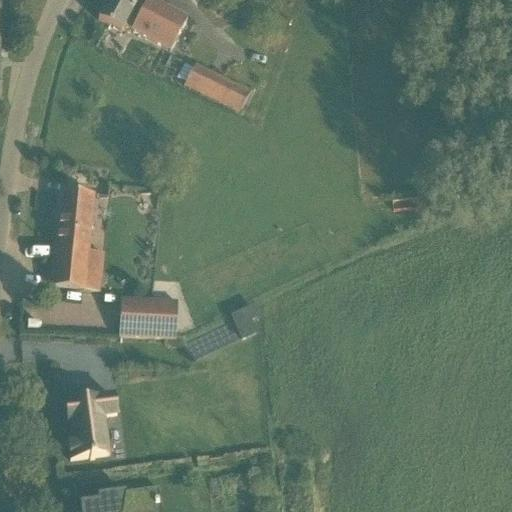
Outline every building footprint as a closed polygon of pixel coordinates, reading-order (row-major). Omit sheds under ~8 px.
[(109,0),(98,22),(121,35),(124,29),(131,33),(170,54),(187,22),(148,1),(148,2),(144,0),(109,0)] [(183,89),(232,112),(240,116),(251,94),(194,67),(183,89)] [(93,197),(61,194),(51,290),(84,293),(99,294),(102,256),(87,255),(93,197)] [(120,302),(119,339),(175,342),(177,304),(120,302)] [(237,342),(254,335),(249,323),(255,320),(249,306),(226,316),(237,342)] [(73,462),(93,460),(93,462),(97,461),(97,459),(112,457),(106,419),(118,417),(116,400),(68,406),(71,423),(76,423),(78,437),(70,439),(73,462)] [(155,511),(153,494),(146,495),(146,493),(73,503),(73,505),(79,504),(79,511),(155,511)]
